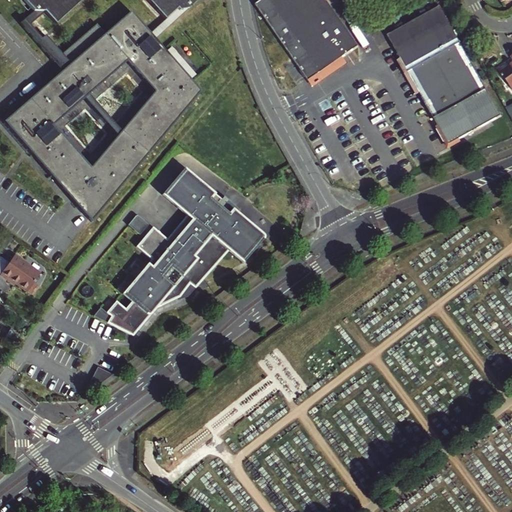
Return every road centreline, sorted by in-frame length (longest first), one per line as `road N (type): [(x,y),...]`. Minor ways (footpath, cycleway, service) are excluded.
road 1 (tertiary): [(344,232),(59,442)]
road 2 (tertiary): [(76,454),(354,248)]
road 3 (tertiary): [(240,0),(267,93),(344,232)]
road 4 (tertiary): [(511,161),(344,232)]
road 5 (tertiary): [(354,248),(511,175)]
